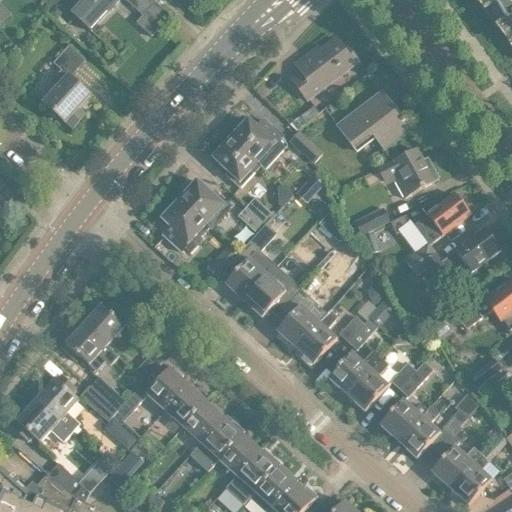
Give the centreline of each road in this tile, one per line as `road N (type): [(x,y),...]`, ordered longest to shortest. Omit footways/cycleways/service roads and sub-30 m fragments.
road 1 (unclassified): [(419,511),(77,212)]
road 2 (tertiary): [(77,212),(276,0)]
road 3 (unclassified): [(511,150),(397,0)]
road 4 (tertiary): [(0,327),(77,212)]
